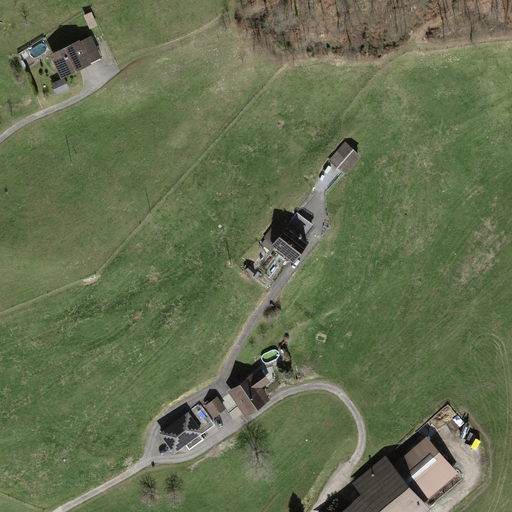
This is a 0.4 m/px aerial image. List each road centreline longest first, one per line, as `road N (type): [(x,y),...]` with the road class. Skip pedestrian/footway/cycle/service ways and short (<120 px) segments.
road 1 (track): [(319,511),(364,442),(339,394),(315,389),(237,434),(219,430),(62,511)]
road 2 (track): [(152,465),(160,421),(211,392),(328,225),(327,176)]
